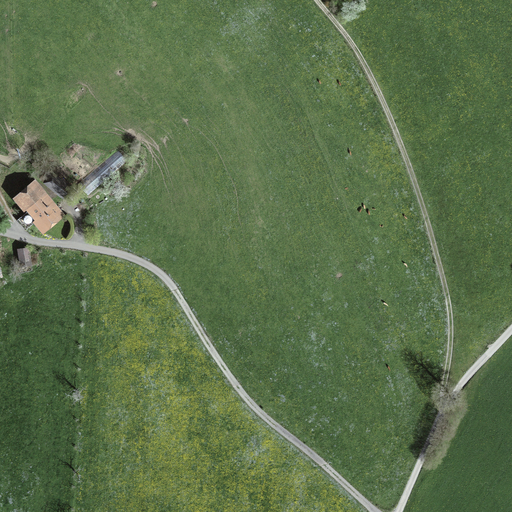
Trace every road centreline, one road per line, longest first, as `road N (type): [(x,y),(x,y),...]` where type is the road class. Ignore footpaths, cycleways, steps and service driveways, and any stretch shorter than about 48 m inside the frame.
road 1 (track): [(0,229),(113,250),(156,270),(252,406),(374,511)]
road 2 (track): [(444,400),(448,303),(439,256),(386,106),(316,0)]
road 3 (track): [(444,400),(395,511)]
